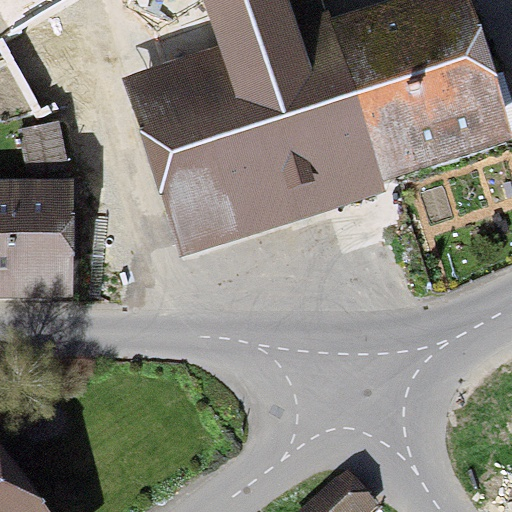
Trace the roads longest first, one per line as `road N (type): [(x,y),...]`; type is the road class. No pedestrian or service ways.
road 1 (unclassified): [(375,390),(281,352),(211,337),(0,335)]
road 2 (unclassified): [(216,511),(375,390)]
road 3 (unclassified): [(375,390),(511,305)]
road 4 (unclassified): [(443,511),(375,390)]
